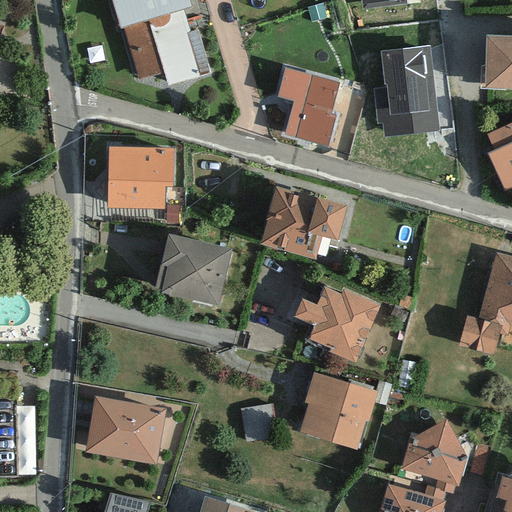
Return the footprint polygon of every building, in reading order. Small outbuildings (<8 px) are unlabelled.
[(110,0),(120,29),(122,29),(145,21),(181,11),(192,7),(190,0),(110,0)] [(360,0),(362,10),(404,4),(404,0),(405,0),(360,0)] [(324,2),(306,8),(310,22),(328,17),(324,2)] [(181,11),(122,29),(137,79),(162,71),(167,88),(213,74),(200,31),(188,35),(181,11)] [(511,35),(482,34),(478,91),(511,93),(511,35)] [(101,45),(87,48),(90,63),(104,61),(101,45)] [(427,47),(381,53),(385,87),(372,89),(376,124),(381,124),(383,138),(437,132),(427,47)] [(338,83),(284,68),(276,97),(293,102),(284,135),(326,146),(334,115),(330,114),(338,83)] [(487,156),(503,194),(511,190),(511,125),(486,137),(493,154),(487,156)] [(106,155),(103,216),(170,219),(174,159),(106,155)] [(341,223),(276,203),(259,259),(324,279),(341,223)] [(228,260),(166,248),(155,306),(217,318),(228,260)] [(478,319),(466,316),(459,345),(493,353),(497,335),(507,337),(509,329),(511,329),(511,255),(495,252),(478,319)] [(300,297),(292,318),(315,327),(311,339),(333,347),(331,352),(359,363),(383,303),(341,286),(338,292),(321,285),(314,303),(300,297)] [(416,362),(402,360),(397,383),(411,386),(416,362)] [(314,371),(304,398),(312,401),(302,430),(356,449),(376,392),(314,371)] [(391,386),(378,382),(376,392),(373,403),(386,406),(391,386)] [(92,405),(82,459),(152,472),(162,418),(92,405)] [(34,407),(13,407),(14,475),(35,475),(34,407)] [(270,409),(238,414),(243,446),(275,441),(270,409)] [(410,440),(400,470),(436,481),(434,489),(443,491),(452,494),(453,487),(458,487),(464,456),(447,419),(410,440)] [(511,511),(511,486),(494,483),(487,511),(511,511)] [(443,491),(425,487),(425,495),(388,485),(378,511),(440,511),(444,502),(441,499),(443,491)] [(144,511),(147,505),(107,495),(103,511),(144,511)] [(229,511),(201,503),(198,511),(229,511)]
